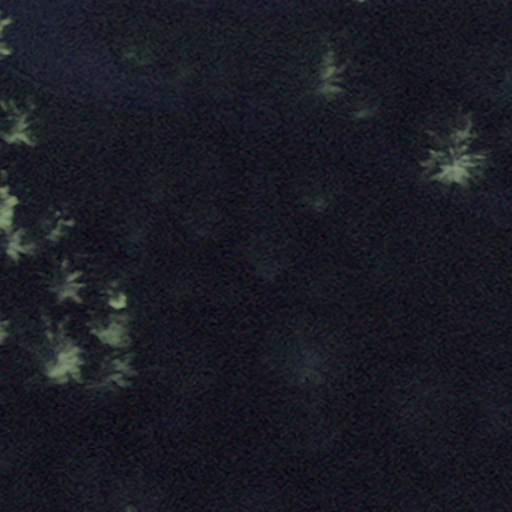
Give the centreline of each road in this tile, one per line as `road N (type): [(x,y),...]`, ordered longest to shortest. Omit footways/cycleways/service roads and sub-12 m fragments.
road 1 (unclassified): [(511,204),(383,157),(46,57),(7,0)]
road 2 (unclassified): [(339,0),(422,14),(491,0)]
